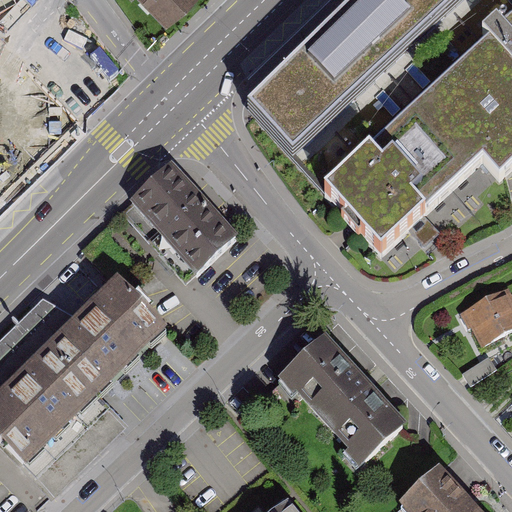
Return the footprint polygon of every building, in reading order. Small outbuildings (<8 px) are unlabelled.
[(142,0),(164,22),(186,0),(142,0)] [(329,188),(511,15),(511,0),(355,0),(248,106),(329,188)] [(511,15),(329,188),(402,261),(500,172),(511,185),(511,15)] [(11,186),(127,76),(89,37),(69,57),(58,45),(0,100),(0,178),(2,177),(11,186)] [(181,168),(138,207),(205,280),(248,242),(181,168)] [(0,382),(8,398),(0,407),(0,437),(29,467),(105,395),(168,335),(128,286),(85,326),(48,306),(0,353),(0,382)] [(511,297),(469,317),(485,352),(511,339),(511,297)] [(334,342),(289,382),(370,473),(415,433),(370,383),(334,342)] [(484,511),(453,476),(413,511),(484,511)]
